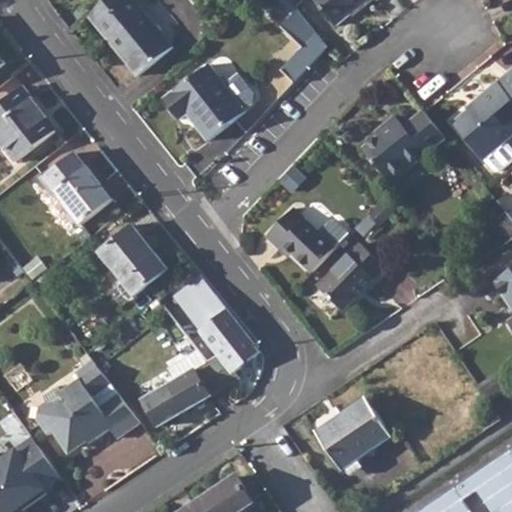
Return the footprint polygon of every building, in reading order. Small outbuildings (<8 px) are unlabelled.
[(135,0),(102,0),(88,15),(139,76),(174,46),(136,0),(135,0)] [(315,0),(336,26),(367,0),(375,0),(376,1),(376,0),(315,0)] [(281,69),(293,83),(328,46),(297,9),(282,24),(303,46),(281,69)] [(0,70),(8,64),(0,53),(0,70)] [(210,63),(163,97),(180,120),(188,115),(208,142),(247,111),(210,63)] [(511,68),(471,103),(472,105),(452,122),(491,170),(497,170),(511,158),(511,155),(511,151),(502,141),(511,132),(511,68)] [(25,85),(0,104),(0,146),(3,145),(17,163),(60,129),(25,85)] [(423,110),(422,108),(403,124),(395,113),(380,125),(383,128),(362,144),(389,180),(444,136),(423,110)] [(78,153),(45,178),(82,226),(115,200),(78,153)] [(283,242),(312,270),(335,246),(349,232),(337,220),(331,220),(320,231),(295,206),(267,234),(279,246),(283,242)] [(134,224),(99,251),(136,298),(171,271),(134,224)] [(359,242),(318,285),(344,309),(385,266),(359,242)] [(511,267),(493,280),(510,306),(511,308),(511,317),(511,318),(507,320),(511,327),(511,267)] [(47,271),(34,281),(41,289),(53,279),(47,271)] [(200,275),(174,296),(220,354),(235,374),(262,352),(200,275)] [(58,285),(45,294),(54,307),(67,298),(58,285)] [(220,354),(208,362),(143,401),(158,428),(240,379),(235,374),(220,354)] [(91,374),(83,381),(66,394),(60,387),(45,398),(50,406),(43,411),(41,423),(54,440),(60,435),(71,451),(82,451),(92,443),(91,441),(96,437),(100,442),(114,432),(121,441),(143,425),(95,361),(86,368),(91,374)] [(86,368),(78,374),(83,381),(91,374),(86,368)] [(488,395),(493,403),(503,397),(511,393),(503,383),(488,395)] [(503,397),(493,403),(498,411),(511,400),(511,395),(511,393),(503,397)] [(366,397),(317,431),(343,468),(391,435),(366,397)] [(64,479),(34,437),(16,450),(17,452),(4,461),(0,455),(0,511),(13,511),(21,506),(25,511),(48,494),(47,491),(64,479)] [(511,511),(511,452),(509,447),(414,511),(472,511),(462,497),(474,488),(490,511),(511,511)] [(238,473),(183,511),(248,511),(259,505),(238,473)]
